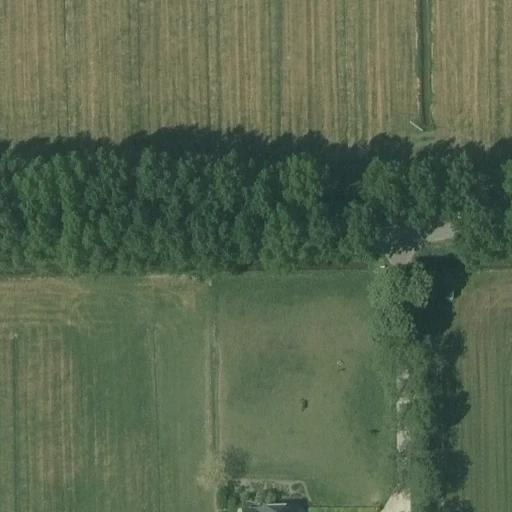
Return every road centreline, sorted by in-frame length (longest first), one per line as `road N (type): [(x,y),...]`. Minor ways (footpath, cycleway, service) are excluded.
road 1 (unclassified): [(0,239),(511,236)]
road 2 (track): [(402,511),(397,238)]
